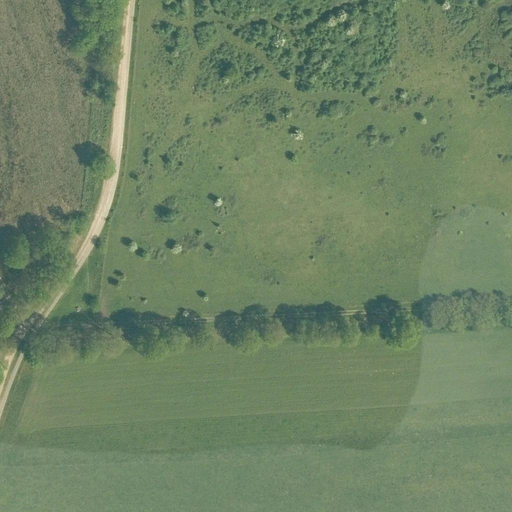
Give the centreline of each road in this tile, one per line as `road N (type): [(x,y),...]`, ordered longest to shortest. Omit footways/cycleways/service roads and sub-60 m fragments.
road 1 (track): [(511,303),(35,329)]
road 2 (track): [(0,378),(27,323),(85,245),(109,182),(126,0)]
